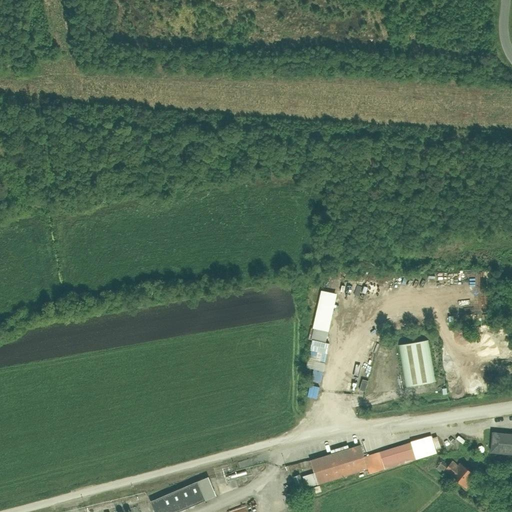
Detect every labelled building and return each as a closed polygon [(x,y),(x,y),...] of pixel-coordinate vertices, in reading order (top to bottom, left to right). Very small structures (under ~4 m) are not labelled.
[(336,298),(322,294),(312,340),(325,343),(336,298)] [(429,341),(399,345),(406,387),(436,383),(429,341)] [(366,391),(369,380),(363,379),(360,390),(366,391)] [(311,384),(308,396),(317,398),(320,387),(311,384)] [(511,457),(511,435),(493,434),(490,455),(511,457)] [(432,438),(366,457),(370,475),(436,455),(432,438)] [(361,446),(311,462),(318,486),(367,470),(361,446)] [(476,477),(460,464),(458,466),(453,462),(445,473),(467,489),(476,477)] [(212,475),(153,500),(157,511),(179,511),(221,494),(212,475)] [(300,488),(305,486),(302,475),(297,477),(300,488)]
